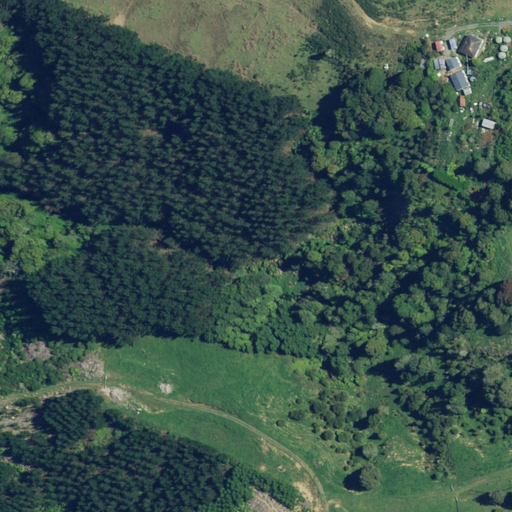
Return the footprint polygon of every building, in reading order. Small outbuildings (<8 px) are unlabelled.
[(483,40),(471,35),(463,52),(475,58),(483,40)] [(461,66),(457,57),(448,61),(451,70),(461,66)] [(429,60),(423,58),(420,67),(426,69),(429,60)] [(471,93),(463,71),(452,75),(457,90),(463,88),(466,95),(471,93)] [(496,122),(485,119),(483,125),(494,129),(496,122)]
